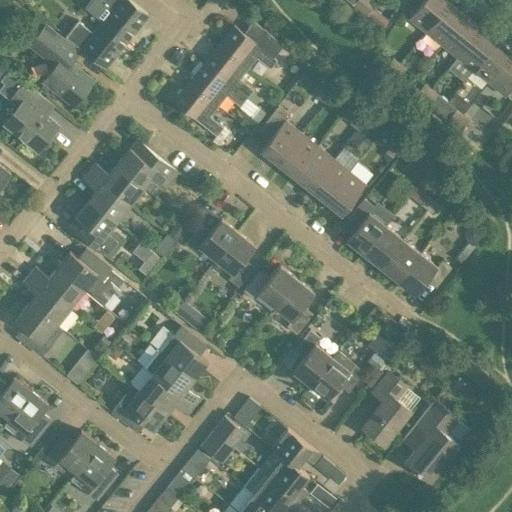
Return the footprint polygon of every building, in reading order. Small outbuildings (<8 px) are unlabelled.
[(98,0),(111,10),(102,21),(125,40),(147,13),(130,0),(98,0)] [(359,9),(366,0),(355,0),(353,4),(359,9)] [(371,0),(366,0),(359,9),(366,14),(372,6),(375,3),(371,0)] [(421,0),(408,17),(424,30),(448,0),(421,0)] [(448,0),(424,30),(440,43),(464,13),(448,0)] [(464,13),(440,43),(456,55),(480,26),(464,13)] [(103,67),(125,40),(102,21),(93,32),(78,20),(64,36),(103,67)] [(233,24),(218,43),(248,67),(256,56),(270,67),(277,58),(273,56),(283,44),(252,20),(243,31),(233,24)] [(69,62),(78,51),(45,24),(29,44),(54,64),(42,79),(73,105),(93,81),(69,62)] [(480,26),(456,55),(472,68),(496,38),(480,26)] [(496,38),(472,68),(488,81),(511,51),(496,38)] [(248,67),(218,43),(203,62),(246,97),(253,88),(240,77),(248,67)] [(511,84),(511,51),(488,81),(504,94),(511,84)] [(382,68),(389,74),(398,62),(391,57),(382,68)] [(246,97),(203,62),(188,81),(217,105),(226,94),(249,113),(256,105),(246,97)] [(405,68),(398,62),(389,74),(396,79),(405,68)] [(36,106),(44,97),(8,68),(0,77),(0,78),(3,81),(0,84),(0,90),(17,104),(4,121),(38,149),(58,124),(36,106)] [(209,115),(217,105),(188,81),(172,100),(216,134),(223,125),(209,115)] [(414,94),(420,99),(430,88),(423,82),(414,94)] [(315,95),(322,101),(332,90),(324,83),(315,95)] [(436,93),(430,88),(420,99),(427,105),(436,93)] [(339,96),(332,90),(322,101),(330,107),(339,96)] [(267,140),(260,148),(277,161),(300,131),(285,119),(289,114),(277,105),(256,131),(267,140)] [(461,113),(456,109),(455,108),(446,120),(452,125),(461,113)] [(349,122),(355,127),(365,116),(358,111),(349,122)] [(461,113),(452,125),(459,130),(468,119),(461,113)] [(365,116),(355,127),(356,129),(349,137),(356,143),(364,134),(362,133),(371,122),(365,116)] [(300,131),(277,161),(292,174),(316,144),(300,131)] [(144,185),(149,189),(155,183),(162,188),(177,170),(137,137),(129,146),(115,163),(143,186),(144,185)] [(393,139),(384,150),(391,156),(400,144),(393,139)] [(316,144),(292,174),(309,187),(332,157),(316,144)] [(0,183),(9,172),(0,164),(0,148),(1,147),(0,146),(0,183)] [(332,157),(309,187),(324,199),(348,169),(332,157)] [(430,167),(421,160),(411,172),(420,180),(430,167)] [(88,169),(130,203),(143,186),(115,163),(108,172),(95,161),(88,169)] [(88,197),(116,220),(130,203),(88,169),(82,177),(95,188),(88,197)] [(365,183),(348,169),(324,199),(341,212),(365,183)] [(421,203),(426,208),(434,199),(428,194),(421,203)] [(124,239),(110,227),(116,220),(88,197),(74,214),(76,216),(69,226),(109,258),(124,239)] [(357,224),(346,239),(364,253),(385,225),(368,211),(373,205),(363,197),(348,216),(357,224)] [(440,204),(434,199),(426,208),(433,213),(440,204)] [(193,250),(198,245),(215,258),(238,231),(220,217),(209,230),(200,222),(184,242),(193,250)] [(380,266),(402,239),(385,225),(364,253),(380,266)] [(167,233),(175,239),(181,232),(177,229),(170,229),(167,233)] [(244,258),(255,245),(238,231),(215,258),(232,272),(228,277),(237,285),(253,265),(244,258)] [(397,279),(419,252),(402,239),(380,266),(397,279)] [(154,248),(163,255),(168,249),(159,242),(154,248)] [(77,256),(69,249),(55,267),(83,289),(89,282),(95,286),(110,268),(83,247),(77,256)] [(152,250),(138,267),(145,272),(158,256),(152,250)] [(441,259),(436,265),(419,252),(397,279),(415,293),(426,279),(435,286),(451,266),(441,259)] [(252,297),(257,291),(274,305),(296,278),(279,264),(268,277),(258,269),(243,289),(252,297)] [(28,273),(69,306),(83,289),(55,267),(48,276),(35,265),(28,273)] [(28,300),(56,323),(69,306),(28,273),(22,281),(35,291),(28,300)] [(303,305),(314,292),(296,278),(274,305),(291,319),(286,324),(296,332),(312,312),(303,305)] [(62,328),(56,323),(28,300),(14,318),(22,324),(15,333),(41,354),(62,328)] [(106,324),(113,315),(106,310),(99,318),(106,324)] [(199,312),(190,323),(202,333),(211,322),(199,312)] [(155,347),(160,350),(193,377),(207,360),(199,353),(206,344),(181,324),(174,333),(169,329),(155,347)] [(304,356),(293,370),(310,384),(332,356),(315,342),(320,336),(310,329),(294,348),(304,356)] [(103,335),(98,341),(105,346),(110,340),(103,335)] [(119,335),(115,340),(122,346),(127,340),(119,335)] [(388,339),(377,352),(385,359),(396,346),(388,339)] [(75,361),(85,368),(95,356),(85,348),(75,361)] [(337,349),(332,356),(310,384),(327,397),(338,383),(348,391),(364,371),(354,363),(337,349)] [(186,386),(193,377),(160,350),(146,367),(152,372),(193,405),(199,397),(186,386)] [(384,360),(374,353),(367,361),(377,369),(384,360)] [(478,383),(487,372),(468,357),(459,368),(478,383)] [(362,425),(383,441),(409,409),(395,397),(405,384),(388,371),(372,390),(383,399),(362,425)] [(193,405),(152,372),(138,389),(166,411),(173,402),(187,413),(193,405)] [(0,410),(8,417),(30,389),(13,375),(6,384),(0,378),(0,410)] [(48,403),(30,389),(8,417),(3,423),(29,444),(50,418),(41,411),(48,403)] [(144,422),(152,428),(166,411),(138,389),(132,397),(126,392),(111,410),(137,431),(144,422)] [(254,413),(260,405),(251,397),(249,396),(246,399),(242,404),(254,413)] [(405,459),(430,479),(459,443),(440,428),(452,412),(433,397),(416,419),(428,429),(405,459)] [(223,414),(212,428),(234,446),(245,432),(223,414)] [(286,426),(270,446),(282,455),(296,466),(297,465),(304,455),(310,460),(317,450),(286,426)] [(221,462),(234,446),(212,428),(199,444),(221,462)] [(66,464),(75,471),(97,443),(80,429),(73,437),(63,430),(43,455),(61,470),(66,464)] [(115,457),(97,443),(75,471),(76,471),(71,478),(96,498),(117,472),(108,465),(115,457)] [(196,447),(188,458),(181,466),(194,476),(209,458),(196,447)] [(322,454),(314,463),(322,470),(330,460),(322,454)] [(296,466),(282,455),(267,473),(298,498),(306,489),(300,484),(308,474),(297,465),(296,466)] [(15,475),(0,462),(0,482),(6,487),(15,475)] [(194,476),(181,466),(166,484),(182,497),(191,486),(188,484),(194,476)] [(298,498),(267,473),(252,492),(278,511),(285,502),(291,507),(298,498)] [(166,484),(157,495),(151,503),(161,511),(165,511),(179,495),(182,497),(166,484)] [(277,511),(278,511),(252,492),(237,510),(239,511),(277,511)] [(161,511),(151,503),(146,511),(145,511),(161,511)]
